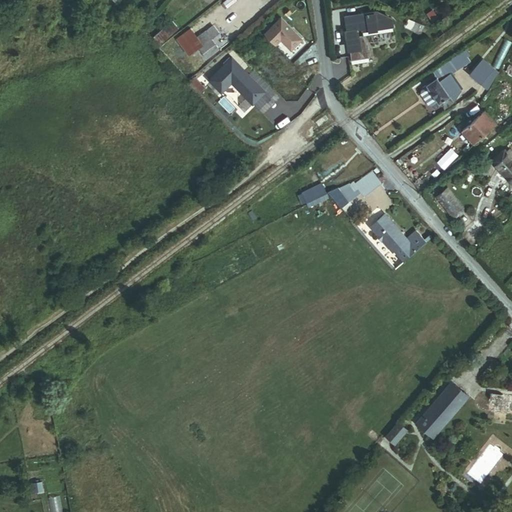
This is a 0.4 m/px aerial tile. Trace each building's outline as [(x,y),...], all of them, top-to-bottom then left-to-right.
[(374,57),(370,31),(400,27),(399,18),(386,12),(351,17),(356,59),(374,57)] [(278,19),(271,24),(279,36),(286,30),(278,19)] [(172,20),(152,37),(159,46),(179,29),(172,20)] [(194,29),(181,39),(193,54),(198,50),(201,54),(206,50),(211,57),(223,47),(216,38),(223,33),(218,25),(201,38),(194,29)] [(272,34),(251,50),(261,64),(282,48),(272,34)] [(437,74),(441,78),(467,58),(463,54),(463,55),(437,74)] [(266,94),(236,59),(211,80),(223,93),(233,84),(253,106),(266,94)] [(496,71),(491,67),(482,59),(470,73),(485,85),(487,81),(496,71)] [(456,108),(462,103),(441,78),(437,74),(431,79),(435,84),(433,85),(435,87),(447,101),(452,107),(454,105),(456,108)] [(440,108),(447,101),(435,87),(427,94),(440,108)] [(478,120),(488,131),(499,121),(489,110),(478,120)] [(477,141),(488,131),(478,120),(467,129),(477,141)] [(478,142),(500,123),(499,121),(488,131),(477,141),(478,142)] [(511,179),(511,147),(508,150),(506,147),(493,158),(511,179)] [(374,174),(353,188),(358,195),(362,192),(366,198),(383,186),(374,174)] [(305,202),(326,195),(323,184),(301,190),(305,202)] [(464,209),(446,188),(437,196),(455,217),(464,209)] [(408,239),(387,215),(374,226),(396,250),(400,247),(408,239)] [(409,257),(427,241),(418,231),(408,239),(400,247),(409,257)] [(453,381),(418,422),(435,437),(470,395),(453,381)] [(511,395),(491,393),(489,412),(511,414),(511,395)] [(399,422),(386,436),(395,444),(407,430),(399,422)] [(51,511),(60,511),(59,496),(50,497),(51,511)]
